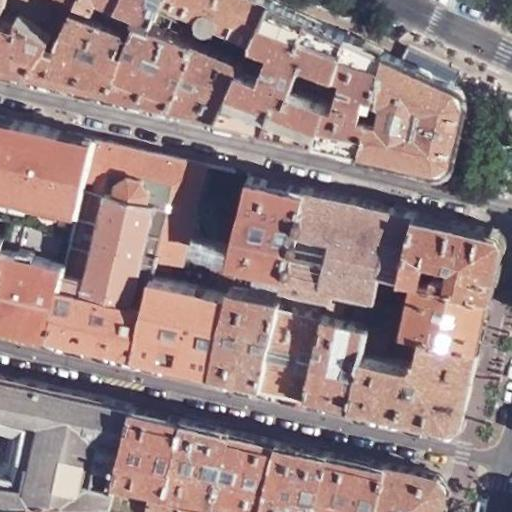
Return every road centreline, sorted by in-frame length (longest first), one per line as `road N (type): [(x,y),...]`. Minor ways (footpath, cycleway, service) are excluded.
road 1 (residential): [(511,210),(0,87)]
road 2 (motorway): [(0,339),(511,460)]
road 3 (motorway): [(511,210),(0,91)]
road 4 (residential): [(0,348),(511,463)]
road 5 (tertiary): [(511,51),(403,0)]
